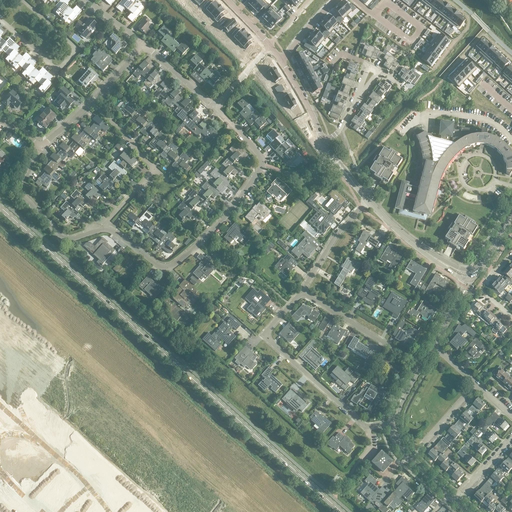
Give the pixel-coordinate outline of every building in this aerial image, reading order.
[(58,3),(56,6),(59,10),(56,14),(61,18),(69,8),(66,5),(70,1),(69,0),(58,0),(57,2),(58,3)] [(125,8),(128,11),(137,1),(135,0),(129,0),(129,1),(128,0),(122,0),(116,8),(121,12),(125,8)] [(253,0),(248,5),(253,10),(262,0),(253,0)] [(263,0),(262,0),(253,10),(257,14),(264,8),(266,10),(270,6),(268,4),(267,4),(263,0)] [(430,0),(426,5),(430,9),(437,0),(430,0)] [(437,0),(430,9),(431,9),(432,7),(436,10),(435,12),(443,2),(442,2),(439,0),(437,0)] [(132,14),(128,18),(133,23),(139,16),(140,16),(142,14),(141,13),(142,12),(138,9),(142,5),(137,1),(128,11),(132,14)] [(343,1),(338,5),(348,15),(352,11),(353,12),(356,9),(351,5),(349,7),(343,1)] [(369,8),(372,10),(379,3),(377,1),(369,8)] [(209,3),(203,9),(210,16),(220,7),(219,7),(219,6),(216,2),(216,3),(215,2),(212,6),(209,3)] [(443,2),(435,12),(439,15),(447,6),(443,2)] [(338,5),(334,10),(339,16),(337,18),(341,23),(344,20),(343,20),(348,15),(338,5)] [(72,11),(69,8),(61,18),(65,22),(69,18),(72,21),(82,11),(76,6),(72,11)] [(447,6),(439,15),(444,19),(452,9),(447,6)] [(220,7),(210,16),(217,23),(223,17),(221,15),(224,12),(222,9),(220,7)] [(269,13),(262,20),(267,24),(277,14),(273,9),(271,7),(267,11),(269,13)] [(452,9),(444,19),(449,23),(456,13),(452,9)] [(456,13),(449,23),(453,26),(461,16),(456,13)] [(277,14),(267,24),(271,29),(282,18),(277,14)] [(328,15),(324,20),(334,29),(338,25),(339,26),(341,23),(337,18),(334,21),(328,15)] [(461,16),(453,26),(458,30),(465,20),(465,19),(461,16)] [(148,28),(150,26),(148,24),(150,21),(145,17),(140,22),(143,24),(139,28),(143,32),(143,33),(143,32),(146,34),(150,30),(148,28)] [(79,21),(75,27),(79,30),(78,31),(87,39),(91,34),(92,34),(94,32),(94,31),(98,26),(90,19),(84,25),(79,21)] [(226,21),(221,26),(228,34),(237,25),(236,24),(237,24),(235,21),(234,22),(232,20),(229,23),(226,21)] [(324,20),(320,25),(326,30),(323,33),(328,37),(330,34),(334,29),(324,20)] [(161,42),(167,48),(173,41),(167,35),(171,32),(164,26),(158,33),(164,39),(161,42)] [(237,31),(232,36),(239,43),(247,35),(246,33),(243,30),(243,31),(243,30),(239,33),(237,31)] [(314,31),(310,35),(321,44),(325,39),(325,40),(328,37),(323,33),(321,36),(314,31)] [(72,37),(78,42),(81,39),(75,34),(72,37)] [(124,49),(127,45),(124,42),(120,42),(120,41),(113,34),(110,38),(112,39),(112,41),(111,42),(111,43),(111,45),(111,46),(111,47),(112,47),(112,49),(111,50),(116,54),(121,49),(124,49)] [(438,34),(434,39),(445,47),(449,42),(438,34)] [(247,35),(239,43),(246,50),(251,45),(248,43),(252,40),(251,39),(249,36),(247,35)] [(310,35),(306,40),(313,45),(310,48),(315,52),(318,49),(317,49),(321,44),(310,35)] [(6,43),(2,40),(0,42),(0,52),(2,50),(6,53),(15,43),(10,38),(6,43)] [(434,39),(431,44),(442,52),(445,47),(434,39)] [(483,40),(476,48),(480,52),(479,53),(488,44),(487,43),(484,40),(483,40)] [(179,46),(173,41),(167,48),(173,53),(176,50),(182,55),(189,48),(182,43),(179,46)] [(15,43),(6,53),(9,57),(6,60),(10,65),(19,55),(16,52),(20,47),(15,43)] [(431,44),(427,49),(438,57),(442,52),(431,44)] [(488,44),(479,53),(483,57),(492,47),(488,44)] [(361,47),(359,52),(362,53),(362,54),(365,55),(365,57),(368,58),(372,48),(369,46),(369,47),(362,45),(361,47)] [(492,47),(483,57),(488,60),(496,51),(492,47)] [(372,48),(368,58),(372,59),(372,58),(376,60),(376,59),(379,60),(382,55),(383,53),(375,50),(376,49),(372,48)] [(427,49),(424,53),(434,61),(438,57),(427,49)] [(94,57),(91,61),(92,62),(91,62),(94,65),(95,64),(103,72),(108,67),(107,65),(111,61),(100,51),(98,53),(96,52),(93,56),(94,57)] [(496,51),(488,60),(492,64),(500,55),(496,51),(496,52),(496,51)] [(22,58),(19,55),(10,65),(15,69),(18,65),(22,68),(31,58),(26,53),(22,58)] [(294,59),(293,59),(295,61),(297,63),(305,58),(302,53),(294,58),(294,59)] [(389,58),(383,53),(382,55),(385,57),(381,62),(384,65),(384,66),(386,68),(393,59),(390,57),(389,58)] [(425,55),(422,60),(431,66),(434,61),(424,53),(423,54),(425,55)] [(193,71),(199,76),(208,66),(207,65),(205,69),(200,64),(203,61),(196,55),(190,62),(196,67),(193,71)] [(500,55),(493,63),(497,67),(504,59),(500,55)] [(31,58),(22,68),(26,71),(22,75),(27,79),(35,70),(32,67),(36,62),(31,58)] [(305,58),(297,63),(298,65),(297,66),(298,68),(299,68),(310,62),(308,63),(305,58)] [(393,59),(386,68),(389,70),(390,69),(393,72),(394,71),(396,73),(399,68),(401,67),(395,62),(396,61),(393,59)] [(505,59),(496,68),(501,72),(509,63),(508,62),(509,62),(505,59)] [(463,65),(462,65),(472,74),(476,70),(467,60),(466,61),(463,65)] [(149,65),(145,61),(135,71),(134,72),(134,73),(133,74),(137,78),(140,74),(147,80),(153,73),(146,68),(149,65)] [(300,69),(299,69),(300,71),(301,71),(302,73),(313,67),(310,62),(299,68),(300,69)] [(345,73),(344,74),(355,78),(356,74),(357,74),(359,71),(355,70),(356,66),(350,63),(347,70),(346,70),(345,73)] [(458,69),(468,79),(472,74),(462,65),(459,69),(458,69)] [(212,75),(206,70),(209,67),(208,66),(199,76),(206,82),(209,79),(215,84),(221,77),(215,72),(212,75)] [(313,67),(302,73),(303,75),(302,76),(304,78),(305,78),(316,72),(315,72),(313,73),(311,69),(313,67)] [(407,71),(401,67),(399,68),(402,70),(398,75),(401,78),(401,79),(402,80),(402,81),(403,82),(410,72),(407,70),(407,71)] [(511,67),(503,76),(507,80),(511,74),(511,67)] [(39,73),(35,70),(27,79),(31,84),(35,80),(39,83),(48,73),(43,68),(39,73)] [(98,78),(99,76),(90,68),(83,75),(83,76),(79,82),(85,88),(90,83),(91,84),(92,85),(93,83),(95,81),(97,80),(98,78)] [(268,72),(276,84),(282,80),(278,74),(274,69),(274,68),(271,70),(271,69),(268,71),(268,72)] [(454,73),(463,83),(468,79),(458,69),(458,70),(454,73)] [(145,82),(143,84),(148,87),(151,84),(154,86),(150,90),(154,93),(166,80),(163,83),(157,77),(159,74),(155,70),(153,73),(147,80),(146,81),(145,81),(144,82),(145,82)] [(305,79),(304,79),(306,81),(307,83),(318,77),(316,72),(305,78),(305,79)] [(410,72),(403,82),(404,83),(405,82),(406,83),(407,84),(410,85),(411,83),(414,85),(419,79),(416,76),(415,77),(412,75),(413,74),(410,72)] [(48,73),(39,83),(42,86),(39,90),(43,94),(52,85),(49,82),(53,77),(48,73)] [(450,77),(449,78),(459,87),(463,83),(454,73),(453,74),(454,74),(450,77)] [(344,74),(343,78),(344,78),(343,81),(354,86),(355,83),(354,83),(354,82),(353,81),(355,78),(344,74)] [(318,77),(307,83),(309,85),(308,86),(309,88),(310,88),(319,83),(322,82),(319,77),(318,77)] [(170,83),(166,80),(154,93),(158,97),(161,93),(168,98),(168,99),(174,92),(173,92),(167,86),(170,83)] [(354,86),(343,81),(341,84),(343,85),(341,88),(349,92),(351,88),(352,88),(352,87),(353,88),(354,86)] [(319,83),(310,88),(311,90),(311,91),(312,93),(313,93),(322,89),(319,83)] [(379,87),(376,90),(383,95),(386,92),(387,93),(389,90),(388,89),(390,87),(388,85),(386,88),(384,86),(380,83),(378,86),(379,87)] [(57,100),(53,105),(57,108),(63,114),(67,109),(73,102),(67,97),(70,93),(64,88),(59,94),(61,96),(57,100)] [(349,92),(341,88),(340,92),(339,92),(337,95),(349,99),(349,97),(348,97),(349,96),(348,95),(349,92)] [(176,89),(173,92),(174,92),(168,99),(168,98),(167,100),(166,99),(166,100),(166,101),(164,102),(162,105),(164,107),(166,104),(168,106),(172,102),(178,108),(184,101),(178,96),(180,93),(176,89)] [(383,95),(376,90),(374,93),(373,92),(372,93),(371,93),(370,95),(380,102),(382,99),(381,98),(383,95)] [(19,106),(24,101),(13,92),(7,98),(6,98),(5,98),(2,102),(7,106),(11,102),(15,106),(15,108),(16,109),(18,109),(19,108),(19,106)] [(285,97),(283,97),(290,110),(291,109),(291,110),(294,108),(297,106),(296,105),(293,100),(290,94),(285,97)] [(337,95),(334,102),(336,102),(344,106),(345,102),(346,102),(347,101),(348,102),(349,99),(337,95)] [(380,102),(370,95),(369,96),(370,97),(369,98),(370,99),(368,102),(374,107),(377,104),(378,105),(380,102)] [(479,100),(485,106),(489,102),(483,95),(479,100)] [(127,113),(132,117),(135,113),(130,109),(135,104),(128,98),(117,111),(124,116),(127,113)] [(176,110),(175,112),(176,113),(179,115),(182,112),(188,117),(189,117),(195,111),(188,105),(191,102),(187,99),(186,98),(184,101),(178,108),(177,109),(176,110)] [(239,114),(245,120),(255,111),(249,105),(250,105),(244,98),(237,105),(243,111),(239,114)] [(344,106),(336,102),(334,106),(333,106),(332,109),(343,113),(344,111),(343,111),(343,110),(342,109),(344,106)] [(374,107),(368,102),(365,105),(364,104),(363,105),(362,105),(361,107),(371,114),(373,111),(372,110),(374,107)] [(40,117),(37,121),(40,123),(37,126),(41,129),(43,126),(46,129),(56,117),(43,105),(39,109),(42,112),(38,116),(40,117)] [(371,114),(361,107),(360,108),(361,109),(360,110),(361,111),(359,114),(365,119),(368,116),(369,117),(371,114)] [(140,108),(135,113),(132,117),(129,121),(135,126),(138,123),(143,128),(144,128),(147,124),(142,119),(146,114),(140,108)] [(343,113),(332,109),(330,112),(332,113),(330,116),(338,120),(340,116),(341,116),(341,115),(342,115),(343,113)] [(189,117),(188,117),(185,121),(185,120),(184,122),(183,124),(187,127),(190,124),(196,129),(203,123),(202,123),(196,117),(199,114),(195,111),(189,117)] [(255,111),(245,120),(251,126),(254,123),(260,129),(266,123),(261,116),(260,116),(255,111)] [(365,119),(359,114),(356,117),(355,116),(355,117),(354,117),(352,119),(362,126),(364,123),(363,122),(365,119)] [(95,123),(90,129),(96,135),(102,129),(106,132),(110,128),(108,127),(108,126),(107,125),(96,116),(93,120),(95,123)] [(151,119),(147,124),(144,128),(143,128),(140,131),(147,137),(150,133),(155,138),(159,134),(153,130),(158,124),(151,119)] [(362,126),(352,119),(351,120),(352,121),(351,122),(352,123),(350,126),(356,131),(359,128),(360,129),(362,126)] [(205,120),(202,123),(203,123),(196,129),(196,130),(195,130),(194,131),(193,133),(197,137),(201,133),(207,139),(213,132),(207,126),(209,124),(205,120)] [(403,182),(396,209),(400,210),(399,214),(419,219),(420,215),(423,215),(422,220),(425,221),(427,216),(429,216),(430,213),(432,213),(437,192),(436,192),(437,188),(438,189),(440,183),(439,183),(439,181),(440,180),(441,180),(442,177),(441,177),(443,173),(445,169),(446,170),(446,169),(445,169),(447,165),(450,162),(451,162),(451,161),(453,158),(456,155),(457,156),(457,155),(460,152),(463,149),(464,150),(465,149),(466,150),(467,150),(468,150),(469,150),(470,149),(471,148),(472,147),(472,146),(476,145),(476,144),(477,144),(479,144),(479,145),(480,145),(480,144),(480,141),(485,141),(485,144),(485,145),(486,145),(487,145),(489,146),(488,146),(494,149),(495,148),(496,149),(497,150),(497,151),(501,156),(502,155),(503,156),(504,158),(503,158),(505,164),(506,164),(507,166),(507,167),(506,167),(506,174),(509,176),(511,171),(511,158),(511,157),(511,156),(511,155),(511,154),(511,153),(511,152),(510,152),(510,150),(509,150),(509,149),(508,149),(507,149),(506,149),(502,145),(499,142),(491,138),(491,139),(487,138),(487,137),(486,137),(486,131),(476,130),(461,128),(461,131),(453,130),(454,124),(440,122),(440,123),(440,126),(438,140),(435,140),(435,135),(434,135),(426,134),(423,128),(414,132),(418,140),(419,141),(420,143),(419,143),(421,148),(422,150),(422,151),(421,152),(422,157),(423,157),(423,159),(423,160),(423,166),(424,166),(424,168),(423,169),(422,175),(423,175),(423,177),(422,178),(421,178),(420,184),(421,184),(419,189),(408,186),(408,184),(403,182)] [(279,123),(277,125),(283,132),(285,130),(279,123)] [(90,129),(87,127),(83,131),(86,133),(80,140),(87,146),(93,139),(97,143),(99,140),(102,143),(103,142),(100,139),(99,137),(98,136),(97,136),(96,135),(90,129)] [(9,141),(14,135),(7,129),(2,135),(9,141)] [(269,145),(275,151),(285,142),(273,130),(266,136),(272,142),(269,145)] [(155,138),(149,145),(155,150),(158,147),(164,152),(167,148),(162,143),(166,138),(160,132),(159,134),(155,138)] [(75,135),(71,139),(74,141),(68,148),(75,154),(81,147),(85,151),(88,147),(87,146),(80,140),(75,135)] [(293,146),(287,140),(285,142),(275,151),(281,158),(284,155),(289,160),(296,154),(290,148),(293,146)] [(68,148),(63,143),(59,147),(62,149),(56,156),(63,162),(69,155),(73,159),(76,155),(75,154),(68,148)] [(172,143),(167,148),(164,152),(161,155),(167,161),(170,157),(175,162),(179,158),(173,153),(178,148),(172,143)] [(234,155),(230,160),(229,160),(233,164),(234,164),(238,158),(242,161),(247,155),(235,144),(229,150),(234,155)] [(388,183),(393,175),(393,174),(391,173),(395,167),(397,169),(402,160),(399,158),(400,156),(398,154),(397,155),(390,151),(391,150),(388,148),(387,151),(383,149),(378,157),(377,156),(375,159),(374,159),(372,161),(375,163),(370,171),(373,173),(371,176),(374,177),(374,176),(381,181),(383,183),(385,181),(388,183)] [(124,161),(119,166),(123,170),(128,165),(133,169),(139,163),(125,150),(119,157),(124,161)] [(56,156),(54,153),(50,157),(53,160),(47,166),(54,172),(59,166),(63,169),(67,165),(65,163),(64,162),(63,162),(56,156)] [(183,153),(179,158),(175,162),(172,165),(179,171),(182,168),(187,173),(190,169),(185,164),(190,159),(183,153)] [(0,168),(1,168),(4,170),(6,170),(7,170),(7,169),(7,167),(8,165),(5,163),(6,162),(2,159),(0,157),(0,168)] [(228,158),(228,159),(222,165),(227,169),(223,174),(222,175),(227,178),(231,173),(235,176),(240,170),(234,164),(233,164),(229,160),(230,160),(228,158)] [(208,161),(198,171),(201,174),(211,164),(208,161)] [(114,162),(109,168),(114,173),(109,178),(113,181),(117,176),(121,179),(127,173),(123,170),(119,166),(114,162)] [(54,172),(47,166),(43,170),(46,173),(40,179),(47,185),(53,179),(57,182),(60,178),(58,176),(59,176),(57,175),(54,172)] [(230,181),(227,178),(222,175),(223,174),(215,168),(210,175),(217,181),(212,186),(216,190),(221,185),(224,188),(230,181)] [(206,182),(207,181),(198,171),(195,173),(203,183),(205,182),(206,182)] [(65,181),(68,184),(76,175),(73,172),(65,181)] [(104,173),(98,180),(103,184),(99,189),(103,193),(107,188),(111,191),(116,184),(113,181),(109,178),(104,173)] [(292,191),(277,178),(271,186),(272,187),(267,192),(271,196),(272,195),(280,202),(285,197),(286,198),(292,191)] [(89,193),(85,198),(89,201),(93,196),(97,199),(103,193),(99,189),(90,182),(85,188),(89,193)] [(207,182),(202,188),(206,192),(202,198),(206,202),(211,196),(214,199),(220,193),(216,190),(212,186),(207,182)] [(76,190),(71,197),(76,201),(71,206),(75,210),(80,205),(83,208),(89,201),(85,198),(76,190)] [(193,201),(188,206),(192,210),(197,205),(200,208),(206,202),(202,198),(193,190),(188,197),(193,201)] [(350,203),(336,191),(332,191),(328,195),(334,201),(327,209),(335,215),(342,207),(341,206),(344,203),(347,206),(350,203)] [(321,198),(319,201),(325,206),(327,203),(321,198)] [(310,200),(307,204),(313,210),(317,213),(309,222),(312,224),(317,229),(323,235),(326,232),(325,232),(330,226),(324,222),(329,217),(324,212),(320,209),(310,200)] [(71,206),(66,202),(60,208),(65,213),(60,218),(65,222),(69,216),(73,219),(78,213),(75,210),(71,206)] [(183,202),(177,208),(182,213),(178,218),(182,222),(186,216),(190,219),(196,213),(192,210),(188,206),(183,202)] [(265,219),(271,212),(260,202),(255,209),(254,208),(245,218),(252,224),(256,220),(255,219),(259,214),(265,219)] [(130,219),(135,224),(139,220),(134,215),(138,210),(132,205),(121,217),(127,223),(130,219)] [(146,212),(139,220),(135,224),(142,230),(145,227),(150,231),(154,227),(153,227),(148,223),(153,218),(146,212)] [(463,250),(468,242),(466,240),(470,235),(472,236),(477,228),(474,226),(476,223),(473,221),(472,222),(466,218),(466,217),(463,216),(462,218),(459,216),(454,224),(452,223),(450,227),(449,226),(447,229),(450,230),(445,239),(448,241),(446,243),(449,245),(450,244),(456,248),(456,249),(458,251),(460,248),(463,250)] [(164,228),(158,222),(153,227),(154,227),(150,231),(147,235),(153,240),(156,237),(161,241),(161,242),(165,238),(165,237),(160,233),(164,228)] [(244,246),(252,237),(239,226),(236,229),(233,227),(224,238),(230,243),(236,237),(240,240),(239,241),(244,246)] [(176,238),(170,233),(169,232),(165,237),(165,238),(161,242),(161,241),(158,245),(165,251),(168,247),(173,252),(177,248),(171,243),(176,238)] [(295,248),(291,252),(298,258),(302,254),(308,259),(310,256),(315,250),(314,250),(316,248),(317,248),(319,245),(319,246),(320,245),(305,232),(302,235),(306,239),(304,241),(303,240),(296,248),(295,248)] [(355,250),(360,253),(361,254),(365,246),(366,247),(368,243),(375,248),(379,242),(370,238),(371,236),(363,232),(357,242),(360,243),(355,250)] [(86,244),(83,246),(94,255),(103,264),(106,261),(110,257),(115,251),(106,242),(106,241),(103,238),(95,247),(90,242),(86,244)] [(279,240),(276,243),(284,251),(287,248),(279,240)] [(393,271),(402,256),(388,247),(380,260),(385,263),(387,261),(391,263),(388,268),(393,271)] [(133,277),(142,268),(131,258),(130,259),(126,255),(113,270),(117,274),(118,273),(125,279),(129,274),(133,277)] [(289,274),(293,269),(288,264),(292,259),(287,255),(283,260),(282,259),(275,267),(281,272),(283,269),(289,274)] [(212,260),(207,256),(203,261),(204,262),(193,274),(201,281),(203,279),(205,280),(214,270),(215,271),(217,269),(212,264),(210,262),(212,260)] [(357,271),(360,266),(361,265),(357,263),(355,267),(353,265),(354,264),(347,260),(342,268),(343,269),(334,284),(340,288),(349,272),(351,274),(354,269),(357,271)] [(409,284),(416,288),(414,291),(417,293),(423,283),(420,281),(426,271),(410,261),(406,269),(415,275),(409,284)] [(445,290),(449,283),(435,275),(428,286),(424,284),(420,289),(430,295),(435,285),(436,286),(437,285),(445,290)] [(361,288),(357,295),(363,299),(362,301),(371,307),(374,302),(372,301),(375,297),(377,298),(379,294),(371,289),(377,280),(370,276),(364,285),(366,286),(364,290),(361,288)] [(153,300),(163,289),(159,285),(158,287),(147,277),(138,287),(153,300)] [(500,277),(496,282),(502,288),(506,283),(509,285),(511,283),(505,278),(503,280),(500,277)] [(194,303),(201,295),(185,280),(179,287),(181,288),(172,298),(178,303),(179,303),(184,308),(191,301),(194,303)] [(502,288),(496,282),(492,286),(495,289),(498,292),(502,288)] [(254,289),(245,299),(251,304),(246,309),(250,313),(251,312),(255,316),(258,318),(262,314),(266,310),(264,308),(271,300),(266,295),(261,291),(260,291),(259,293),(254,289)] [(384,305),(383,307),(393,314),(392,316),(397,319),(399,314),(407,302),(392,293),(384,305)] [(437,311),(433,308),(422,302),(416,312),(412,309),(411,311),(409,310),(407,314),(412,317),(412,315),(417,318),(419,314),(426,319),(428,315),(433,318),(437,311)] [(477,314),(479,316),(486,308),(479,302),(473,309),(478,312),(477,314)] [(303,305),(295,314),(292,317),(297,322),(302,317),(306,316),(308,317),(308,318),(308,319),(314,323),(320,314),(307,306),(307,307),(303,305)] [(485,322),(492,314),(486,308),(479,316),(481,318),(485,322)] [(492,327),(498,319),(492,314),(485,322),(489,325),(492,327)] [(339,326),(330,321),(325,317),(319,328),(324,331),(326,327),(331,330),(327,336),(335,340),(333,343),(337,345),(343,336),(345,336),(348,331),(346,330),(345,332),(338,327),(339,326)] [(202,340),(215,352),(221,345),(219,343),(223,338),(230,344),(235,337),(229,331),(233,327),(236,331),(240,326),(230,318),(227,321),(228,322),(227,324),(224,322),(218,329),(220,331),(217,335),(216,334),(214,337),(212,336),(208,333),(202,340)] [(509,328),(505,325),(498,319),(492,327),(494,329),(493,330),(497,333),(499,331),(503,335),(509,328)] [(401,321),(398,326),(393,335),(398,339),(397,340),(402,343),(406,337),(413,335),(416,336),(419,332),(414,329),(414,330),(405,332),(401,330),(405,324),(401,321)] [(290,343),(298,333),(289,324),(286,326),(287,327),(280,334),(286,339),(290,343)] [(467,331),(459,325),(454,333),(466,344),(467,342),(462,337),(467,331)] [(466,344),(454,333),(453,334),(456,336),(450,343),(457,350),(460,347),(462,349),(466,344)] [(353,350),(360,354),(366,358),(371,351),(358,343),(359,341),(354,338),(347,349),(352,352),(353,350)] [(479,358),(483,353),(485,351),(483,349),(485,347),(475,338),(466,350),(468,352),(465,356),(468,359),(472,358),(473,360),(475,358),(479,358)] [(244,348),(238,355),(234,359),(236,360),(235,362),(239,366),(240,364),(244,367),(246,365),(251,370),(256,365),(252,362),(257,357),(251,351),(249,353),(244,348)] [(316,371),(318,368),(316,365),(317,364),(313,360),(319,354),(312,348),(303,359),(307,362),(307,363),(316,371)] [(372,352),(365,363),(371,367),(377,356),(372,352)] [(387,359),(386,360),(384,359),(378,368),(383,370),(384,368),(390,372),(391,371),(393,373),(392,376),(396,378),(401,369),(395,365),(395,364),(387,359)] [(493,374),(496,376),(499,379),(497,380),(499,381),(506,373),(502,370),(501,368),(500,366),(493,374)] [(275,393),(283,385),(271,374),(273,371),(269,367),(261,376),(265,379),(263,382),(262,381),(258,386),(264,391),(269,385),(273,389),(272,390),(275,393)] [(359,379),(360,378),(358,377),(355,374),(352,377),(341,367),(335,372),(342,379),(337,383),(344,389),(351,382),(354,385),(359,379)] [(504,383),(511,375),(507,371),(506,373),(499,381),(500,382),(501,381),(504,383)] [(381,403),(387,394),(380,389),(379,390),(371,385),(366,394),(374,399),(367,410),(366,409),(363,413),(369,416),(379,402),(381,403)] [(293,409),(294,408),(297,411),(299,410),(302,412),(309,404),(299,395),(298,397),(290,390),(283,398),(288,403),(287,405),(291,408),(291,407),(293,409)] [(481,411),(486,405),(479,399),(474,405),(469,411),(475,416),(481,411)] [(315,425),(319,429),(316,432),(321,436),(331,424),(325,418),(323,419),(315,411),(310,418),(316,424),(315,425)] [(468,425),(474,420),(466,413),(461,419),(462,419),(456,425),(464,432),(466,429),(464,427),(467,424),(468,425)] [(509,425),(503,420),(500,418),(495,413),(490,418),(495,423),(494,423),(500,428),(504,431),(509,425)] [(0,444),(26,467),(38,454),(24,442),(27,438),(0,414),(0,444)] [(492,444),(497,438),(491,433),(490,434),(486,431),(490,427),(485,423),(475,435),(478,437),(482,433),(484,435),(485,434),(488,437),(486,439),(492,444)] [(444,438),(441,441),(449,447),(451,445),(449,443),(454,438),(456,439),(461,434),(454,427),(448,433),(450,434),(445,440),(444,438)] [(351,450),(354,446),(350,442),(351,441),(347,438),(346,440),(338,433),(334,438),(333,437),(326,444),(332,449),(333,448),(336,451),(340,447),(349,455),(352,451),(351,450)] [(475,435),(468,442),(464,446),(467,449),(471,444),(474,447),(475,446),(477,449),(476,450),(482,456),(487,450),(481,445),(479,446),(476,443),(479,439),(478,437),(475,435)] [(449,447),(441,441),(435,448),(442,454),(443,453),(449,447)] [(469,450),(467,449),(464,446),(458,453),(464,458),(464,457),(467,460),(465,462),(471,467),(476,462),(470,456),(469,457),(465,454),(469,450)] [(442,454),(435,448),(428,455),(435,462),(437,459),(442,454)] [(381,451),(372,462),(371,463),(383,474),(393,462),(381,451)] [(443,453),(442,454),(437,459),(443,464),(448,458),(443,453)] [(448,458),(443,464),(441,467),(446,472),(449,469),(454,464),(451,466),(448,463),(450,460),(448,458)] [(506,461),(496,472),(501,475),(505,471),(508,474),(511,469),(511,466),(510,465),(506,461)] [(459,469),(454,464),(449,469),(454,474),(452,477),(457,471),(459,469)] [(463,476),(457,471),(452,477),(458,482),(463,476)] [(504,478),(501,475),(496,472),(487,482),(491,486),(495,481),(499,484),(504,478)] [(369,502),(380,490),(373,484),(375,481),(373,479),(360,493),(369,502)] [(400,486),(394,492),(392,494),(399,500),(402,497),(407,501),(414,493),(400,480),(397,483),(400,486)] [(481,503),(484,500),(489,495),(494,489),(491,486),(487,482),(474,497),(481,503)] [(382,487),(380,490),(369,502),(373,505),(376,502),(381,506),(388,498),(386,495),(382,492),(384,490),(382,487)] [(401,502),(399,500),(392,494),(394,492),(390,489),(389,491),(386,495),(388,498),(381,506),(378,509),(381,511),(386,511),(388,510),(386,508),(389,505),(394,510),(401,502)] [(419,511),(424,511),(434,501),(428,495),(416,508),(419,511)] [(495,500),(489,495),(484,500),(489,505),(487,508),(495,500)] [(501,501),(505,505),(509,501),(505,497),(501,501)] [(495,500),(487,508),(490,511),(493,511),(495,510),(495,511),(500,505),(497,508),(494,504),(496,502),(495,500)]
